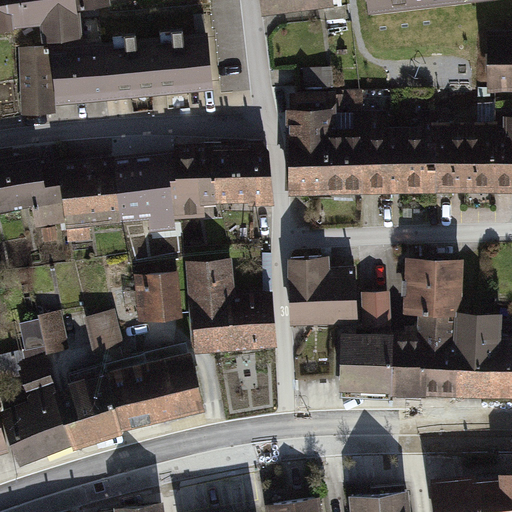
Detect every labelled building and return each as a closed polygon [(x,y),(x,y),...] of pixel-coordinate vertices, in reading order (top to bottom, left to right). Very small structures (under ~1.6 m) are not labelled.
[(8,0),(0,0),(0,20),(10,19),(8,0)] [(8,0),(10,19),(40,17),(42,37),(80,33),(76,0),(8,0)] [(511,26),(487,27),(489,83),(511,82),(511,26)] [(205,31),(102,41),(107,90),(210,80),(205,31)] [(102,41),(49,46),(54,95),(107,90),(102,41)] [(49,46),(20,48),(23,108),(52,106),(49,46)] [(328,66),(304,68),(306,85),(330,83),(328,66)] [(335,92),(293,91),(292,137),(334,138),(333,122),(335,92)] [(434,121),(389,122),(389,187),(435,187),(434,121)] [(496,121),(434,121),(435,187),(496,186),(496,121)] [(511,121),(496,121),(496,186),(511,186),(511,121)] [(389,122),(333,122),(333,186),(389,187),(389,122)] [(334,138),(292,137),(291,185),(333,186),(334,138)] [(266,140),(209,144),(213,197),(249,195),(249,199),(270,198),(266,140)] [(209,144),(165,148),(171,213),(198,211),(197,197),(213,197),(209,144)] [(165,148),(112,154),(119,215),(149,211),(151,225),(173,222),(171,213),(165,148)] [(0,157),(0,201),(33,197),(39,224),(63,220),(58,159),(58,157),(39,161),(36,151),(0,157)] [(112,154),(58,159),(63,220),(119,215),(112,154)] [(460,254),(407,252),(405,306),(419,307),(418,327),(456,327),(457,306),(460,254)] [(291,255),(292,318),(356,317),(354,265),(327,266),(327,254),(291,255)] [(189,260),(195,345),(269,340),(266,293),(230,295),(228,257),(189,260)] [(174,272),(139,275),(143,312),(177,309),(174,272)] [(387,289),(362,289),(362,319),(387,318),(387,289)] [(501,307),(457,306),(455,392),(511,393),(511,333),(500,333),(501,307)] [(110,309),(89,315),(97,346),(119,340),(110,309)] [(60,312),(41,316),(48,346),(67,341),(60,312)] [(389,326),(342,327),(340,382),(387,384),(389,326)] [(418,327),(389,326),(388,391),(455,392),(456,327),(418,327)] [(123,424),(202,403),(187,348),(108,369),(122,422),(123,424)] [(46,358),(22,366),(32,396),(1,407),(19,458),(74,439),(56,387),(46,358)] [(122,422),(108,369),(56,387),(74,439),(122,422)] [(511,511),(511,467),(436,474),(439,511),(511,511)] [(406,511),(404,485),(356,489),(358,511),(406,511)] [(319,511),(317,497),(273,503),(274,511),(319,511)] [(160,511),(159,499),(119,504),(119,511),(160,511)]
